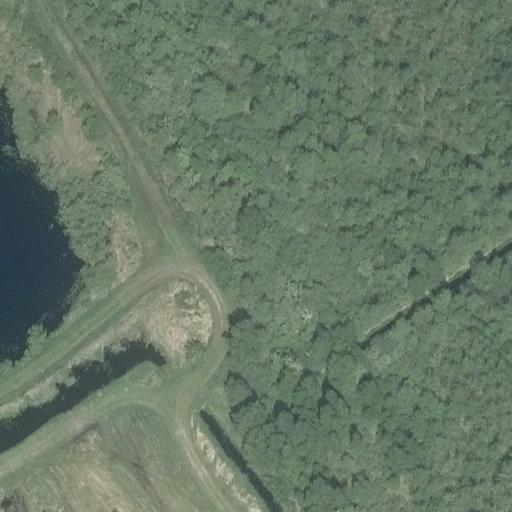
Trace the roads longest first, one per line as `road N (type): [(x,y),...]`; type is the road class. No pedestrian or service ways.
road 1 (track): [(175,409),(211,364),(221,330),(211,291),(176,267),(0,387)]
road 2 (track): [(45,0),(170,237),(176,267)]
road 3 (track): [(0,475),(134,394),(155,396)]
